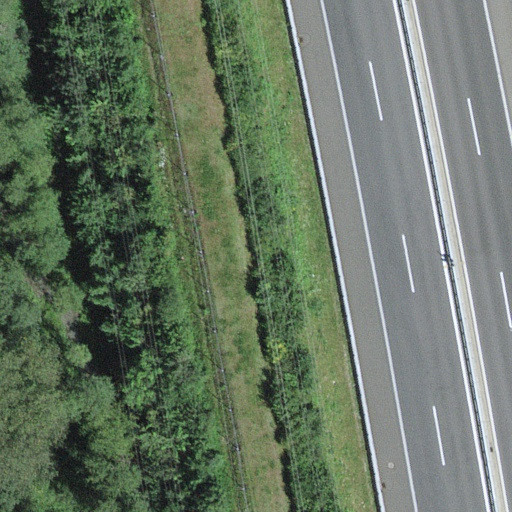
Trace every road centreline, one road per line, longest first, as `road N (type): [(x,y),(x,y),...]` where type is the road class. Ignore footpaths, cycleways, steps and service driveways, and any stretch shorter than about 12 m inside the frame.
road 1 (motorway): [(354,0),(450,511)]
road 2 (motorway): [(511,329),(450,0)]
